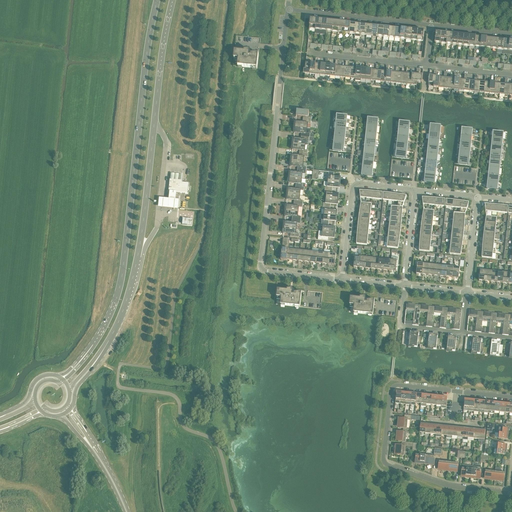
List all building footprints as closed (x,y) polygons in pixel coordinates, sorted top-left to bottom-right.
[(244,51),(244,52),(234,51),(233,61),(238,61),(237,67),(245,67),(257,69),(259,54),(251,55),(250,55),(250,53),(250,52),(250,51),(249,51),(244,51)] [(303,117),(303,120),(312,121),(312,117),(309,117),(310,112),(297,111),(296,116),(303,117)] [(334,122),(336,122),(346,123),(346,124),(349,124),(349,121),(346,121),(347,116),(337,115),(336,121),(334,121),(334,122)] [(364,123),(364,125),(377,127),(379,127),(379,126),(377,126),(378,119),(368,118),(367,123),(364,123)] [(296,122),(295,127),(308,129),(311,129),(312,121),(303,120),(302,123),(296,122)] [(333,129),(335,130),(335,129),(345,131),(348,131),(349,129),(346,128),(346,124),(346,123),(336,122),(336,129),(334,128),(333,129)] [(397,129),(399,129),(409,130),(412,131),(412,130),(412,128),(409,128),(410,123),(400,122),(399,128),(397,128),(397,129)] [(367,128),(366,133),(376,134),(378,134),(378,133),(376,133),(377,127),(364,125),(364,128),(367,128)] [(427,130),(427,132),(440,133),(440,134),(442,134),(442,133),(440,133),(441,126),(431,125),(430,130),(427,130)] [(301,134),(301,137),(310,138),(311,134),(307,134),(308,129),(295,127),(294,133),(301,134)] [(459,135),(461,135),(471,136),(471,137),(474,137),(475,135),(472,135),(472,129),(462,128),(461,134),(459,134),(459,135)] [(333,137),(335,137),(345,138),(348,138),(348,136),(345,135),(345,131),(335,129),(335,130),(335,136),(333,136),(333,137)] [(396,136),(398,136),(408,137),(411,138),(411,135),(408,135),(409,130),(399,129),(398,135),(396,135),(396,136)] [(430,135),(429,140),(439,141),(441,141),(441,140),(439,140),(440,134),(440,133),(427,132),(427,134),(430,135)] [(490,136),(490,139),(502,140),(504,141),(504,140),(502,139),(503,133),(493,132),(493,137),(490,136)] [(363,137),(363,140),(376,141),(378,141),(378,140),(376,140),(376,134),(366,133),(366,138),(363,137)] [(459,142),(461,143),(471,144),(474,145),(474,144),(474,142),(471,142),(471,137),(471,136),(461,135),(461,142),(459,142)] [(395,143),(397,144),(397,143),(407,144),(407,145),(410,145),(410,142),(408,142),(408,137),(398,136),(397,143),(395,142),(395,143)] [(294,139),(293,144),(306,146),(306,141),(309,141),(310,138),(301,137),(301,139),(294,139)] [(332,144),(334,144),(344,145),(347,145),(347,143),(344,143),(345,138),(335,137),(334,143),(332,143),(332,144)] [(492,141),(492,146),(502,147),(502,148),(504,148),(504,147),(502,147),(502,140),(490,139),(489,141),(492,141)] [(365,142),(365,147),(375,148),(377,149),(377,148),(375,147),(376,141),(363,140),(362,142),(365,142)] [(425,146),(438,148),(440,148),(440,147),(438,147),(439,141),(429,140),(429,144),(426,144),(425,146)] [(395,151),(397,151),(406,152),(409,152),(410,150),(407,149),(407,145),(407,144),(397,143),(397,144),(397,150),(395,150),(395,151)] [(458,150),(460,150),(470,151),(473,152),(473,151),(473,149),(470,149),(471,144),(461,143),(460,149),(458,149),(458,150)] [(299,150),(299,153),(308,154),(308,151),(305,150),(306,146),(293,144),(293,150),(299,150)] [(334,144),(333,150),(331,150),(331,151),(346,152),(346,150),(343,150),(344,145),(334,144)] [(428,149),(428,154),(437,155),(439,155),(440,154),(438,154),(438,148),(425,146),(425,149),(428,149)] [(488,151),(488,153),(501,154),(501,155),(503,155),(503,154),(501,154),(502,148),(502,147),(492,146),(491,151),(488,151)] [(361,152),(361,154),(374,155),(376,156),(376,155),(374,155),(375,148),(365,147),(364,152),(361,152)] [(457,157),(459,157),(469,158),(469,159),(472,159),(472,156),(469,156),(470,151),(460,150),(459,156),(457,156),(457,157)] [(397,151),(396,157),(394,157),(394,158),(409,159),(409,157),(406,156),(406,152),(397,151)] [(292,155),(291,161),(304,162),(304,157),(308,158),(308,154),(299,153),(299,156),(292,155)] [(491,156),(490,161),(500,162),(502,162),(502,161),(500,161),(501,155),(501,154),(488,153),(488,155),(491,156)] [(364,157),(363,161),(373,162),(373,163),(375,163),(375,162),(373,162),(374,155),(361,154),(361,156),(364,157)] [(424,158),(424,161),(437,162),(439,162),(439,161),(437,161),(437,155),(428,154),(427,159),(424,158)] [(459,157),(459,164),(457,163),(456,164),(471,166),(472,163),(469,163),(469,159),(469,158),(459,157)] [(298,167),(297,170),(306,171),(307,167),(303,167),(304,162),(291,161),(291,166),(298,167)] [(360,166),(360,168),(373,170),(372,170),(375,170),(375,169),(373,169),(373,163),(373,162),(363,161),(363,166),(360,166)] [(427,163),(426,168),(436,169),(438,170),(438,169),(436,168),(437,162),(424,161),(424,163),(427,163)] [(487,165),(486,167),(499,169),(501,169),(501,168),(499,168),(500,162),(490,161),(490,165),(487,165)] [(489,170),(489,175),(499,176),(501,176),(501,175),(499,175),(499,169),(486,167),(486,170),(489,170)] [(373,170),(360,168),(359,171),(362,171),(362,176),(365,176),(374,177),(374,176),(372,176),(372,170),(373,170)] [(422,173),(422,175),(435,176),(435,177),(437,177),(437,176),(435,176),(436,169),(426,168),(425,173),(422,173)] [(290,172),(290,178),(302,179),(303,174),(306,175),(306,171),(297,170),(297,173),(290,172)] [(329,172),(328,182),(340,183),(340,177),(334,177),(334,173),(329,172)] [(170,173),(170,180),(181,181),(182,174),(170,173)] [(435,176),(422,175),(422,177),(425,178),(424,183),(436,184),(436,183),(434,183),(435,177),(435,176)] [(485,179),(485,182),(498,183),(500,184),(500,183),(498,182),(499,176),(489,175),(488,180),(485,179)] [(296,184),(295,187),(305,188),(302,187),(303,184),(301,184),(302,179),(290,178),(289,183),(296,184)] [(187,194),(188,184),(184,183),(182,183),(182,181),(181,181),(170,180),(169,180),(168,192),(171,192),(182,194),(183,194),(187,194)] [(325,187),(325,190),(332,191),(332,188),(339,189),(340,183),(328,182),(327,187),(325,187)] [(498,183),(485,182),(485,184),(488,184),(487,189),(499,191),(499,190),(497,190),(498,183)] [(288,189),(288,194),(300,196),(301,191),(304,191),(305,188),(295,187),(295,189),(288,189)] [(158,207),(177,208),(178,199),(175,199),(176,191),(169,190),(168,198),(159,197),(158,207)] [(327,193),(326,198),(338,200),(339,194),(332,193),(332,191),(325,190),(325,193),(327,193)] [(294,201),(294,203),(303,204),(303,201),(300,200),(300,196),(288,194),(287,200),(294,201)] [(403,196),(401,195),(401,196),(399,195),(398,202),(397,207),(402,208),(406,196),(403,196)] [(324,204),(323,207),(330,208),(331,205),(337,205),(338,200),(326,198),(326,204),(324,204)] [(466,202),(464,202),(461,202),(461,209),(460,214),(465,215),(465,214),(469,203),(466,202)] [(287,205),(286,211),(298,212),(299,208),(302,208),(303,204),(294,203),(293,206),(287,205)] [(507,214),(507,211),(507,207),(498,206),(492,206),(490,205),(488,205),(485,205),(486,217),(488,217),(491,217),(492,212),(497,213),(507,214)] [(325,210),(325,215),(336,216),(337,211),(330,210),(330,208),(323,207),(323,210),(325,210)] [(292,217),(292,220),(301,221),(301,217),(298,217),(298,212),(286,211),(285,217),(292,217)] [(322,220),(322,223),(328,224),(329,221),(336,222),(336,216),(325,215),(324,220),(322,220)] [(285,222),(284,228),(296,229),(297,224),(300,225),(301,221),(292,220),(292,223),(285,222)] [(324,227),(323,232),(334,233),(335,228),(328,227),(328,224),(322,223),(321,227),(324,227)] [(296,229),(284,228),(284,233),(290,234),(290,237),(299,238),(299,234),(296,234),(296,229)] [(334,233),(323,232),(323,238),(320,237),(320,240),(327,241),(327,238),(334,239),(334,233)] [(281,260),(287,261),(288,249),(289,239),(283,238),(281,260)] [(291,289),(290,289),(287,290),(287,291),(277,290),(276,299),(281,300),(281,305),(300,307),(302,292),(294,293),(294,294),(293,294),(293,292),(293,291),(293,289),(291,289)] [(367,301),(367,302),(366,302),(366,299),(366,297),(365,297),(364,297),(363,297),(360,298),(360,299),(350,298),(349,307),(354,308),(353,313),(373,315),(374,300),(367,301)] [(418,326),(420,312),(420,305),(420,307),(417,306),(417,305),(407,304),(406,310),(414,311),(412,325),(418,326)] [(432,327),(434,313),(433,313),(434,307),(434,308),(431,308),(431,307),(420,305),(420,312),(427,313),(426,327),(432,327)] [(446,329),(447,315),(448,308),(448,309),(445,309),(445,308),(434,307),(433,313),(434,313),(441,314),(440,328),(446,329)] [(447,315),(455,316),(453,330),(459,330),(462,310),(461,310),(461,311),(458,311),(458,310),(448,308),(447,315)] [(469,317),(476,318),(475,332),(481,333),(483,319),(482,319),(483,312),(483,313),(480,313),(480,312),(469,311),(469,317)] [(495,334),(496,320),(497,314),(496,315),(494,314),(494,313),(483,312),(482,319),(483,319),(490,319),(489,333),(495,334)] [(508,336),(510,321),(510,315),(510,316),(507,316),(507,315),(497,314),(496,320),(504,321),(502,335),(508,336)] [(410,332),(410,333),(409,346),(415,347),(417,347),(417,345),(420,345),(421,339),(418,339),(418,334),(418,333),(415,333),(415,332),(410,332)] [(439,347),(440,341),(437,341),(437,336),(437,335),(436,335),(434,335),(434,334),(429,334),(428,348),(433,349),(436,349),(436,347),(439,347)] [(448,336),(446,350),(452,351),(455,351),(455,349),(458,349),(459,343),(456,343),(456,339),(456,338),(456,337),(455,337),(453,337),(453,336),(448,336)] [(473,338),(473,339),(471,353),(477,354),(480,354),(480,352),(483,352),(483,351),(483,349),(484,346),(481,346),(481,341),(481,340),(480,340),(478,340),(478,339),(473,338)] [(492,341),(490,354),(490,355),(496,356),(499,356),(499,354),(502,354),(503,348),(499,348),(500,343),(500,342),(499,342),(497,342),(497,341),(492,341)] [(399,428),(403,429),(407,429),(408,420),(415,421),(416,416),(404,415),(404,419),(400,419),(400,422),(399,422),(399,424),(400,424),(399,428)] [(398,442),(402,442),(405,442),(406,433),(410,434),(410,429),(407,429),(403,429),(403,433),(399,432),(399,435),(397,435),(397,438),(398,438),(398,442)] [(405,442),(402,442),(401,446),(398,446),(397,449),(396,448),(396,451),(397,451),(397,455),(404,456),(405,447),(412,447),(413,443),(405,442)] [(421,462),(425,463),(426,455),(416,454),(415,458),(416,458),(416,462),(419,462),(418,463),(421,464),(421,462)] [(426,455),(425,463),(429,463),(428,464),(431,465),(431,463),(434,464),(434,460),(435,460),(435,456),(426,455)] [(444,469),(448,470),(449,462),(439,461),(438,465),(439,465),(439,469),(442,469),(441,470),(444,470),(444,469)] [(449,462),(448,470),(452,470),(452,471),(454,472),(454,470),(457,470),(457,467),(458,467),(458,463),(449,462)] [(467,476),(471,476),(472,466),(463,465),(462,468),(461,472),(462,472),(462,475),(465,476),(464,477),(467,477),(467,476)] [(472,466),(471,476),(475,477),(474,478),(477,478),(477,477),(480,477),(480,474),(481,474),(481,470),(481,467),(472,466)] [(491,478),(494,479),(495,472),(486,471),(485,470),(485,474),(486,474),(485,478),(488,478),(488,480),(490,480),(491,478)] [(495,472),(494,479),(498,479),(498,481),(501,481),(501,480),(503,480),(504,476),(505,473),(495,472)]
